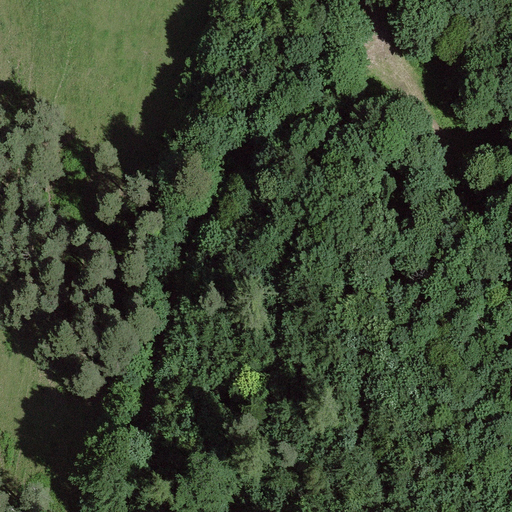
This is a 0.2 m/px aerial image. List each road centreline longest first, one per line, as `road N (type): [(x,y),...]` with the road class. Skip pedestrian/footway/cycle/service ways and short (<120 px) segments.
road 1 (track): [(394,31),(325,68),(281,107),(211,214),(184,274),(126,511)]
road 2 (track): [(449,149),(377,0)]
